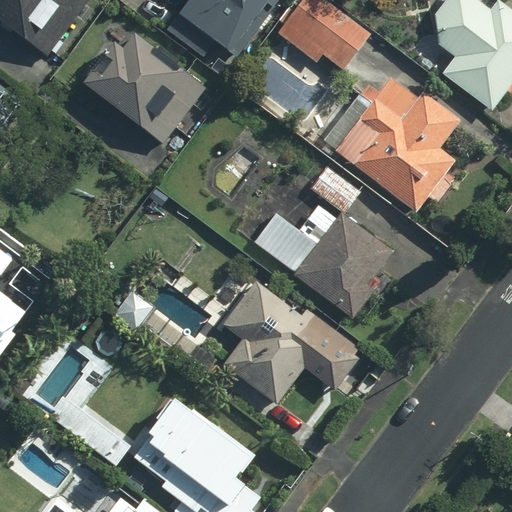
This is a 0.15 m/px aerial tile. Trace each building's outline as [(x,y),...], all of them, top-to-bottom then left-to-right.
[(0,0),(0,11),(56,52),(94,0),(0,0)] [(195,0),(174,27),(208,52),(221,35),(243,52),(272,14),(269,12),(277,1),(281,4),(284,0),(195,0)] [(377,31),(334,0),(307,0),(283,31),(323,61),(329,54),(349,69),(377,31)] [(511,91),(511,2),(509,0),(502,0),(497,7),(487,0),(451,0),(429,30),(459,52),(448,67),(501,106),(511,91)] [(126,55),(112,75),(101,67),(92,79),(103,87),(100,90),(171,142),(214,83),(144,31),(133,46),(125,40),(118,49),(126,55)] [(469,119),(431,90),(426,97),(397,76),(343,150),(423,209),(462,157),(448,147),(469,119)] [(0,148),(18,124),(0,110),(0,103),(12,87),(0,77),(0,148)] [(282,210),(259,241),(360,315),(382,287),(374,281),(397,249),(347,212),(324,242),(282,210)] [(0,347),(9,354),(27,330),(23,327),(36,309),(13,291),(35,261),(0,234),(0,347)] [(309,312),(263,279),(231,321),(251,336),(231,362),(283,399),(310,362),(344,387),(367,355),(362,351),(365,346),(312,307),(309,312)] [(137,289),(117,313),(140,332),(160,308),(137,289)] [(167,474),(159,484),(181,500),(175,508),(179,511),(268,511),(269,511),(257,501),(263,493),(240,475),(255,455),(178,397),(137,451),(167,474)] [(169,511),(152,499),(146,507),(129,495),(115,511),(86,511),(65,496),(52,511),(169,511)]
